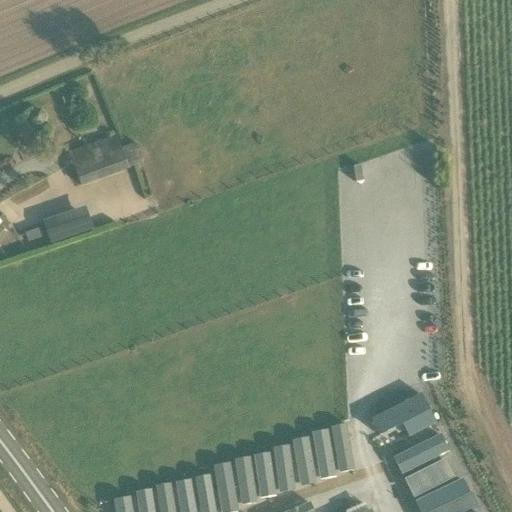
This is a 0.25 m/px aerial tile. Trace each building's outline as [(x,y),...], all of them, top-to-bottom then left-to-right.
[(118,151),(112,137),(67,153),(80,190),(129,171),(128,169),(143,164),(136,144),(118,151)] [(0,234),(10,225),(0,215),(0,234)] [(50,246),(93,230),(89,218),(46,234),(50,246)] [(40,228),(25,234),(28,244),(44,237),(40,228)] [(422,396),(372,422),(385,448),(435,422),(422,396)] [(343,425),(345,470),(364,469),(362,424),(343,425)] [(300,440),(302,481),(341,479),(338,437),(300,440)] [(240,502),(278,501),(277,456),(239,457),(240,502)] [(408,476),(424,511),(464,511),(482,504),(477,495),(474,497),(465,476),(457,479),(447,458),(408,476)] [(176,511),(216,511),(214,478),(174,480),(176,511)] [(375,511),(367,493),(326,511),(375,511)] [(136,496),(136,511),(153,511),(153,495),(136,496)]
